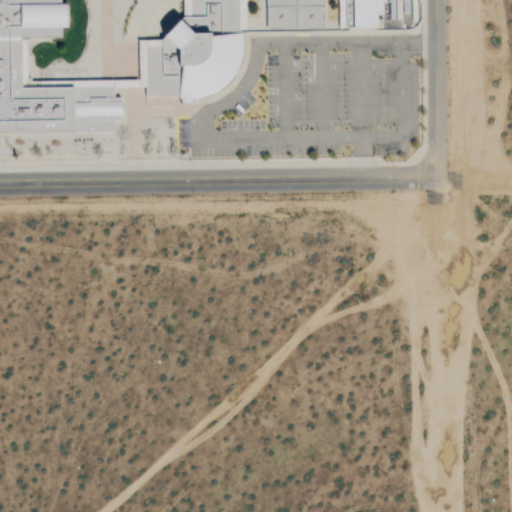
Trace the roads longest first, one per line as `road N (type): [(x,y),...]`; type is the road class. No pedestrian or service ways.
road 1 (residential): [(0,184),(436,178)]
road 2 (track): [(440,511),(436,178)]
road 3 (residential): [(436,178),(435,0)]
